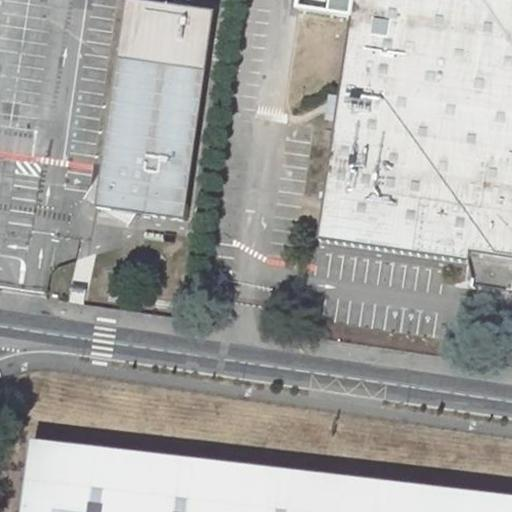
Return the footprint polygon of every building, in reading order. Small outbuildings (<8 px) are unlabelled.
[(144,0),(134,0),(105,210),(194,222),(224,11),(144,0)] [(511,0),(356,0),(321,239),(473,262),(475,254),(511,260),(511,0)] [(338,123),(342,96),(333,95),(329,121),(338,123)] [(473,262),(470,285),(511,291),(511,260),(475,254),(473,262)] [(511,511),(511,501),(35,445),(27,511),(511,511)]
